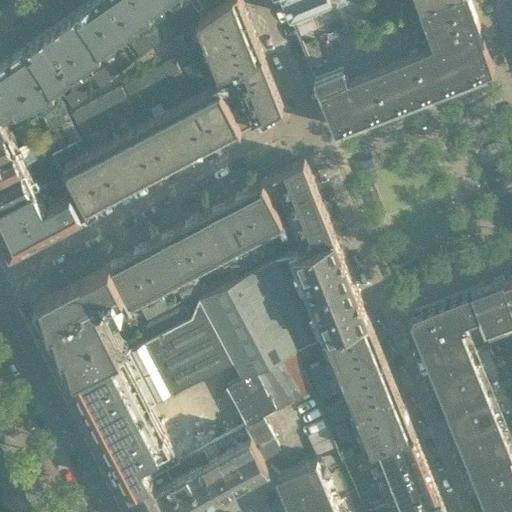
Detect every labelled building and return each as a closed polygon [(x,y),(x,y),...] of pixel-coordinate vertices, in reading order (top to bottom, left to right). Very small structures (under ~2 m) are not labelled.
[(148,0),(85,0),(74,8),(101,44),(154,7),(152,4),(148,0)] [(190,0),(185,4),(192,14),(198,10),(190,0)] [(251,20),(242,0),(224,0),(198,18),(206,38),(251,20)] [(285,0),(291,14),(292,14),(292,15),(328,0),(285,0)] [(435,40),(349,74),(344,62),(315,73),(336,126),(495,64),(484,35),(482,36),(479,26),(480,25),(471,0),(426,0),(421,2),(421,3),(420,3),(435,40)] [(185,4),(178,9),(186,19),(192,14),(185,4)] [(74,8),(27,42),(42,61),(54,82),(103,48),(101,44),(74,8)] [(186,19),(178,9),(172,14),(180,24),(186,19)] [(294,15),(301,32),(316,27),(308,9),(294,15)] [(180,24),(172,14),(166,18),(174,28),(180,24)] [(258,40),(251,20),(206,38),(213,55),(258,40)] [(157,25),(151,29),(159,40),(165,35),(157,25)] [(151,29),(145,34),(153,44),(159,40),(151,29)] [(181,33),(170,39),(173,45),(184,39),(181,33)] [(153,44),(145,34),(139,39),(146,49),(153,44)] [(315,38),(303,43),(311,63),(323,58),(315,38)] [(146,49),(139,39),(133,44),(140,54),(146,49)] [(184,39),(173,45),(177,51),(187,46),(184,39)] [(267,61),(258,40),(213,55),(222,78),(239,72),(267,61)] [(56,87),(54,82),(42,61),(27,42),(10,53),(23,71),(37,96),(56,87)] [(187,46),(177,51),(180,58),(191,52),(187,46)] [(123,51),(117,55),(125,65),(130,61),(123,51)] [(23,71),(10,53),(0,60),(0,75),(6,83),(14,99),(17,105),(37,96),(23,71)] [(125,65),(117,55),(111,60),(119,70),(125,65)] [(193,56),(182,62),(186,69),(197,63),(193,56)] [(174,57),(167,61),(173,71),(180,68),(174,57)] [(111,60),(105,65),(112,75),(119,70),(111,60)] [(167,61),(160,64),(166,75),(173,71),(167,61)] [(284,102),(267,61),(239,72),(259,115),(284,102)] [(197,63),(186,69),(190,76),(201,71),(197,63)] [(160,64),(153,68),(159,79),(166,75),(160,64)] [(112,75),(105,65),(99,69),(106,79),(112,75)] [(153,68),(146,72),(152,83),(159,79),(153,68)] [(186,79),(180,68),(173,71),(179,82),(186,79)] [(106,79),(99,69),(92,74),(100,84),(106,79)] [(88,206),(226,133),(259,115),(239,72),(222,78),(65,162),(88,206)] [(146,72),(139,76),(144,87),(152,83),(146,72)] [(14,99),(6,83),(0,75),(0,106),(1,107),(14,99)] [(139,76),(132,79),(137,90),(144,87),(139,76)] [(137,90),(132,79),(124,83),(130,94),(137,90)] [(83,81),(77,86),(85,96),(91,91),(83,81)] [(121,85),(114,89),(120,100),(127,96),(121,85)] [(77,86),(71,90),(79,100),(85,96),(77,86)] [(114,89),(107,92),(113,103),(120,100),(114,89)] [(79,100),(71,90),(65,95),(73,105),(79,100)] [(137,90),(130,94),(136,105),(143,101),(137,90)] [(107,92),(100,96),(106,107),(113,103),(107,92)] [(100,96),(93,100),(99,111),(106,107),(100,96)] [(127,96),(120,100),(126,111),(133,107),(127,96)] [(93,100),(86,104),(92,115),(99,111),(93,100)] [(50,127),(65,120),(71,117),(63,102),(42,112),(50,127)] [(86,104),(79,108),(85,118),(92,115),(86,104)] [(0,129),(9,125),(1,107),(0,107),(0,129)] [(72,111),(78,122),(85,118),(79,108),(72,111)] [(81,136),(71,117),(65,120),(75,140),(81,136)] [(85,118),(78,122),(84,133),(91,129),(85,118)] [(0,153),(18,145),(9,125),(0,129),(0,153)] [(79,147),(75,140),(53,151),(57,159),(79,147)] [(0,177),(28,164),(18,145),(0,153),(0,177)] [(335,230),(308,162),(305,155),(264,177),(274,197),(284,193),(303,242),(335,230)] [(28,164),(0,177),(0,200),(37,184),(28,164)] [(132,301),(286,219),(274,197),(264,177),(110,259),(106,261),(120,289),(124,287),(132,301)] [(17,245),(83,209),(72,187),(45,201),(37,184),(0,200),(0,222),(10,242),(17,245)] [(369,316),(336,231),(335,230),(303,242),(299,244),(299,245),(280,253),(200,294),(234,358),(242,374),(294,348),(295,348),(323,333),(323,334),(327,333),(369,316)] [(279,252),(274,242),(267,245),(272,256),(279,252)] [(230,264),(234,271),(256,260),(252,253),(230,264)] [(123,347),(99,300),(112,293),(118,303),(125,299),(120,289),(106,261),(37,298),(75,372),(123,347)] [(511,293),(504,274),(472,286),(483,316),(486,325),(511,315),(511,293)] [(179,291),(183,298),(204,287),(201,280),(179,291)] [(472,286),(415,309),(412,316),(421,340),(463,323),(483,316),(472,286)] [(173,389),(234,358),(200,294),(200,295),(192,313),(190,314),(147,336),(132,344),(131,343),(123,347),(75,372),(103,427),(152,401),(174,390),(173,389)] [(147,317),(168,306),(162,295),(141,306),(147,317)] [(141,325),(147,336),(190,314),(184,303),(141,325)] [(369,316),(327,333),(373,447),(374,446),(415,430),(369,316)] [(463,323),(421,340),(434,372),(476,356),(463,323)] [(295,348),(298,355),(309,350),(306,343),(295,348)] [(294,348),(242,374),(227,382),(247,420),(268,459),(274,456),(279,444),(268,423),(262,412),(276,405),(311,386),(294,348)] [(476,356),(434,372),(447,404),(489,387),(476,356)] [(310,366),(322,396),(334,392),(321,362),(310,366)] [(489,387),(447,404),(460,435),(502,419),(489,387)] [(181,456),(161,418),(152,401),(103,427),(110,442),(132,484),(151,473),(168,463),(181,456)] [(326,406),(332,421),(343,416),(337,401),(326,406)] [(511,445),(502,419),(460,435),(473,466),(511,452),(511,451),(511,445)] [(268,459),(247,420),(231,429),(236,439),(254,472),(270,463),(268,459)] [(334,424),(340,439),(351,435),(345,420),(334,424)] [(326,426),(307,435),(311,445),(330,436),(326,426)] [(254,472),(236,439),(231,429),(215,438),(220,447),(238,481),(254,472)] [(415,430),(374,446),(387,480),(429,464),(415,430)] [(330,436),(311,445),(315,455),(335,446),(330,436)] [(238,481),(220,447),(215,438),(199,446),(204,456),(222,490),(238,481)] [(351,445),(340,450),(343,457),(354,452),(351,445)] [(222,490),(204,456),(199,446),(181,456),(187,466),(205,499),(222,490)] [(511,455),(511,452),(473,466),(485,498),(511,487),(511,455)] [(325,472),(318,455),(278,471),(277,472),(285,489),(325,472)] [(205,499),(187,466),(181,456),(168,463),(191,507),(205,499)] [(181,511),(191,507),(168,463),(151,473),(171,511),(181,511)] [(429,464),(387,480),(399,510),(441,493),(429,464)] [(332,489),(326,474),(325,472),(285,489),(292,506),(332,489)] [(171,511),(151,473),(132,484),(146,511),(171,511)] [(511,511),(511,487),(485,498),(490,511),(511,511)] [(324,511),(339,506),(332,489),(292,506),(294,511),(324,511)] [(448,511),(441,493),(399,510),(395,511),(448,511)]
